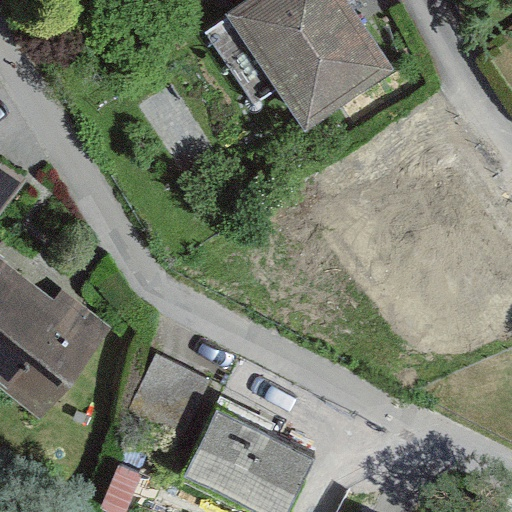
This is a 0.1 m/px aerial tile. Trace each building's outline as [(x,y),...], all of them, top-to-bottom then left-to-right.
[(378,77),(325,0),(271,0),(234,25),(303,127),(378,77)] [(371,212),(450,331),(511,290),(511,225),(463,151),(371,212)] [(0,209),(19,187),(0,171),(0,209)] [(51,313),(0,273),(0,366),(49,404),(104,334),(61,301),(51,313)] [(210,380),(157,356),(133,407),(187,431),(210,380)] [(286,511),(313,458),(216,412),(185,476),(260,511),(286,511)]
